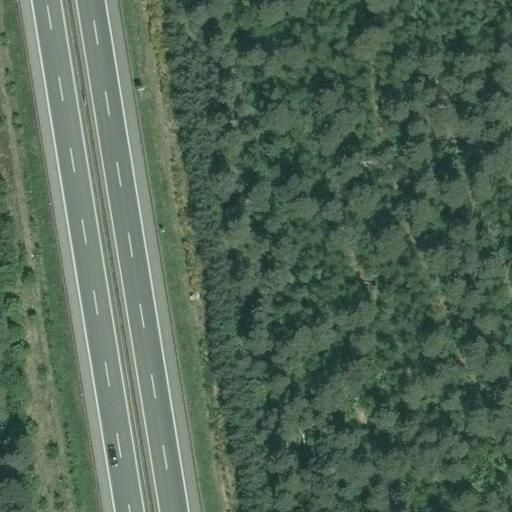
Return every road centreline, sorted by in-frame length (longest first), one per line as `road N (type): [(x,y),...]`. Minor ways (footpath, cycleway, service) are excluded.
road 1 (motorway): [(174,511),(89,0)]
road 2 (motorway): [(45,0),(129,511)]
